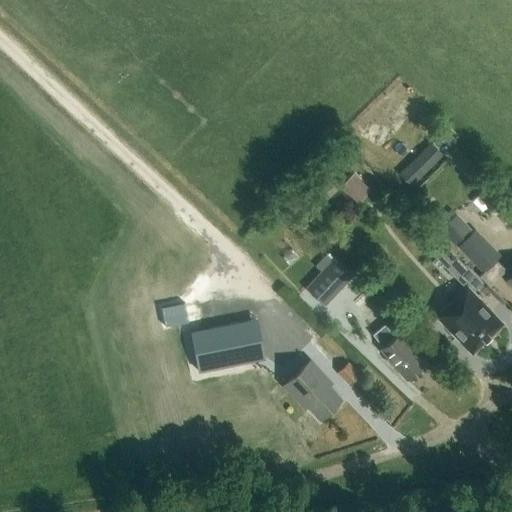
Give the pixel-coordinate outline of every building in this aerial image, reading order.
[(412,182),(440,155),(429,143),(401,170),(412,182)] [(340,186),(357,204),(370,191),(353,173),(340,186)] [(500,256),(474,229),(458,245),(484,272),(500,256)] [(435,315),(471,353),(503,323),(472,291),(482,282),(465,264),(464,266),(448,249),(419,276),(434,292),(453,275),(465,288),(435,315)] [(352,277),(332,259),(305,288),(324,306),(352,277)] [(244,321),(191,332),(198,371),(252,360),(244,321)] [(406,381),(424,366),(397,334),(394,336),(384,324),(372,335),(382,347),(379,349),(387,358),(387,361),(390,366),(394,366),(406,381)] [(320,419),(340,399),(322,380),(325,377),(310,360),(283,386),(304,408),(307,405),(320,419)] [(337,373),(349,385),(360,374),(348,362),(337,373)]
